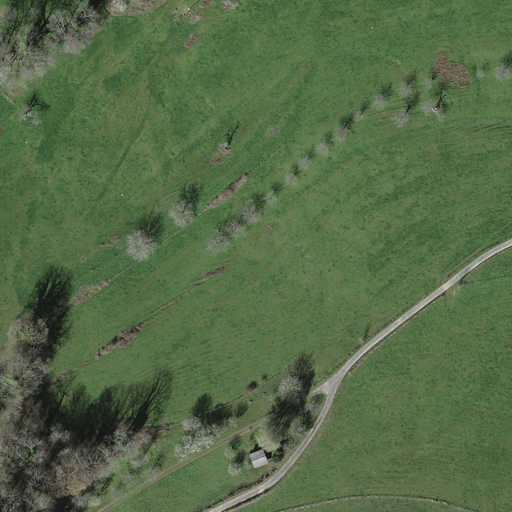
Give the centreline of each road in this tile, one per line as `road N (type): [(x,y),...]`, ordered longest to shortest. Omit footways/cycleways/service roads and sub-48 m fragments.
road 1 (track): [(213,511),(274,480),(314,429),(337,380),(373,341),(511,244)]
road 2 (track): [(99,511),(337,380)]
